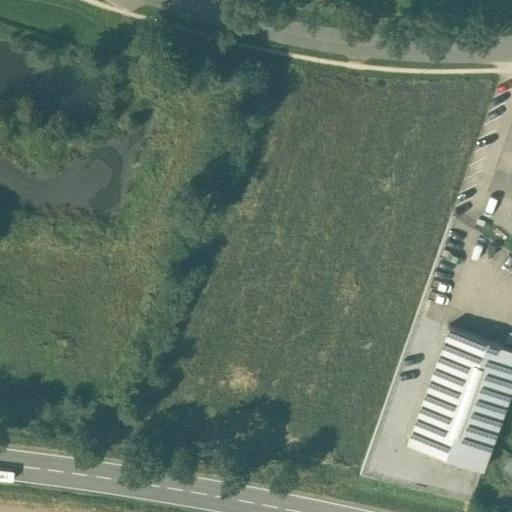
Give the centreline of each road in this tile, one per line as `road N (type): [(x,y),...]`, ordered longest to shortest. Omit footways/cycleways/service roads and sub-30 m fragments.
road 1 (tertiary): [(176,4),(317,40),(396,50),(511,48)]
road 2 (secondary): [(308,511),(0,462)]
